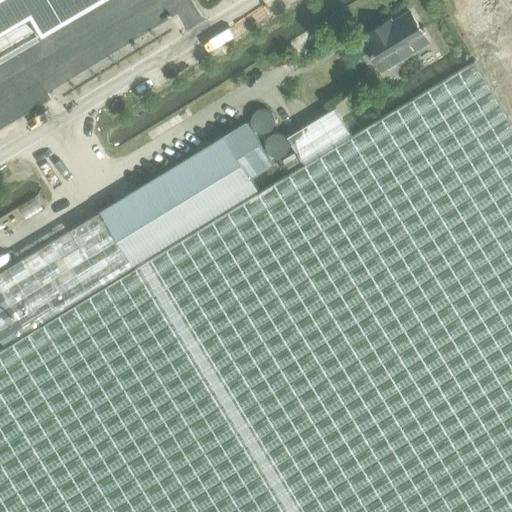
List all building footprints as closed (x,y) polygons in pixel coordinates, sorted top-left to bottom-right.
[(0,0),(0,33),(28,17),(40,37),(102,0),(0,0)] [(511,0),(489,0),(504,24),(511,18),(511,0)] [(385,67),(428,41),(410,11),(393,21),(392,17),(365,35),(366,38),(363,39),(372,55),(377,53),(385,67)] [(304,163),(259,191),(5,346),(0,349),(0,511),(511,511),(511,120),(475,60),(351,135),(335,108),(288,136),(304,163)] [(511,63),(500,71),(511,90),(511,63)] [(0,272),(0,337),(5,346),(259,191),(250,176),(272,162),(247,121),(0,272)] [(286,168),(298,162),(294,155),(282,161),(286,168)]
